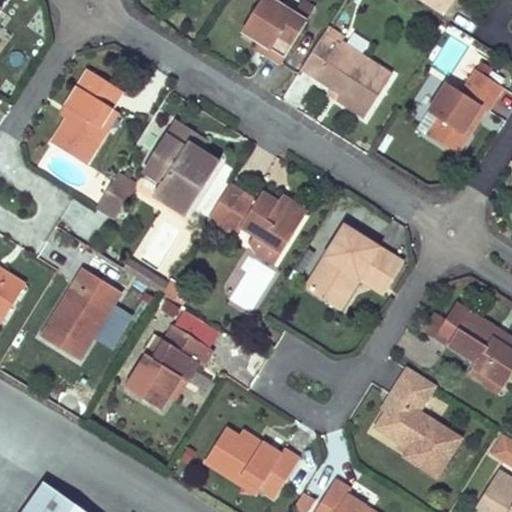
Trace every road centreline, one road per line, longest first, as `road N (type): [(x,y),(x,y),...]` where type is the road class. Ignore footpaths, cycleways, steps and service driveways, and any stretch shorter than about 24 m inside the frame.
road 1 (residential): [(450,235),(91,8)]
road 2 (residential): [(185,511),(0,391)]
road 3 (residential): [(354,384),(299,350),(274,376),(275,387),(318,417),(332,415)]
road 4 (residential): [(450,235),(354,384)]
road 5 (residential): [(91,8),(0,157)]
road 6 (residential): [(0,160),(52,195),(33,230),(0,214)]
road 7 (residential): [(450,235),(511,131)]
